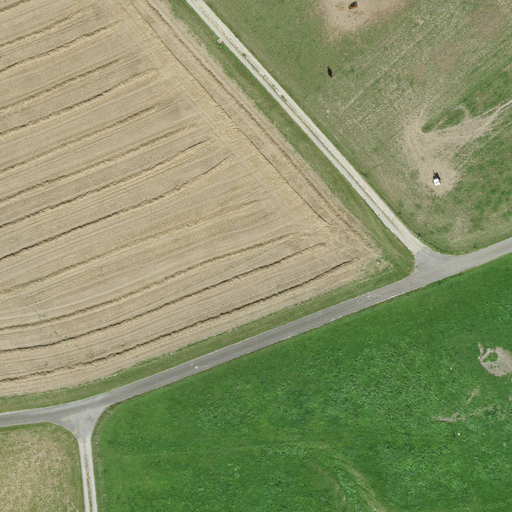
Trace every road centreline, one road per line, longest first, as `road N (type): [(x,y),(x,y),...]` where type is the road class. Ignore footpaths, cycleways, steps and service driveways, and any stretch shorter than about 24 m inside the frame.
road 1 (unclassified): [(511,238),(72,412),(0,419)]
road 2 (track): [(434,268),(193,0)]
